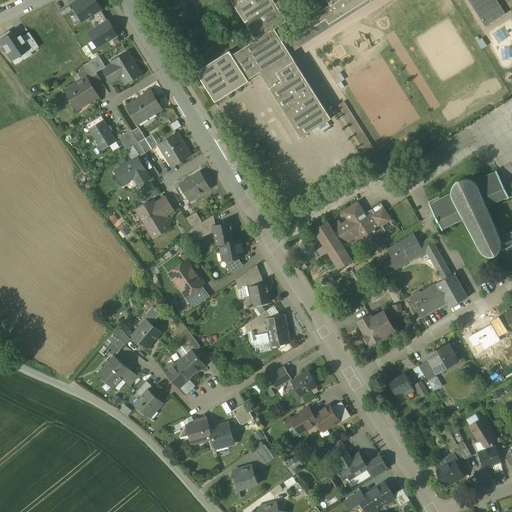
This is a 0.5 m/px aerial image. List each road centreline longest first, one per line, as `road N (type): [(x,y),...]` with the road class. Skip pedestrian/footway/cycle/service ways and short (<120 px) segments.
road 1 (residential): [(325,334),(128,0)]
road 2 (unclassified): [(212,511),(159,451),(102,406),(0,355)]
road 3 (residential): [(325,334),(192,410),(158,375)]
road 4 (residential): [(511,290),(352,380)]
road 5 (residential): [(433,511),(352,380)]
